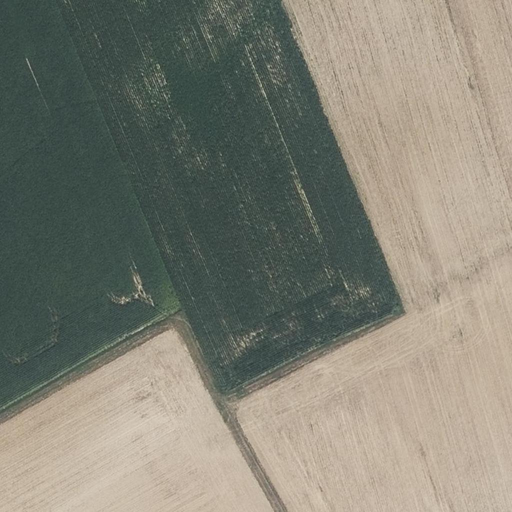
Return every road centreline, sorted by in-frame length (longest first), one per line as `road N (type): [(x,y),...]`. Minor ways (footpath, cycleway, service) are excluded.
road 1 (track): [(281,511),(176,322)]
road 2 (track): [(221,405),(399,317)]
